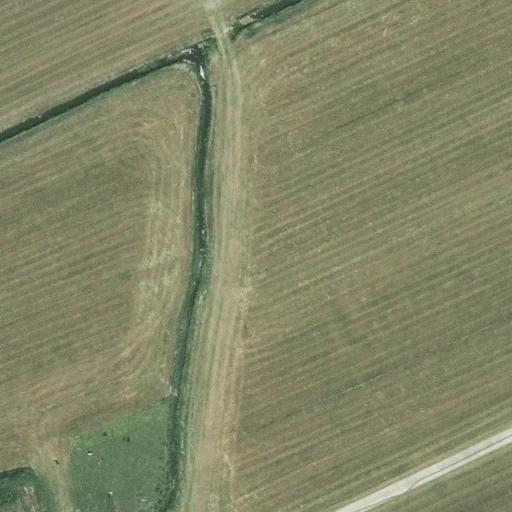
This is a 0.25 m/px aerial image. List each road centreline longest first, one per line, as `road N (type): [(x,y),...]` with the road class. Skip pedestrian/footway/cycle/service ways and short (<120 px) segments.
road 1 (track): [(218,287),(183,511)]
road 2 (track): [(511,434),(347,511)]
